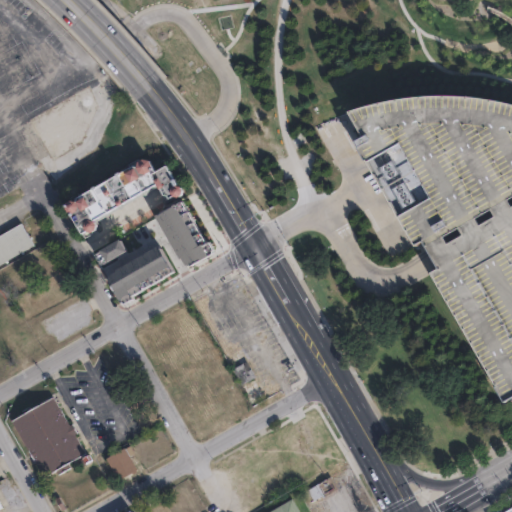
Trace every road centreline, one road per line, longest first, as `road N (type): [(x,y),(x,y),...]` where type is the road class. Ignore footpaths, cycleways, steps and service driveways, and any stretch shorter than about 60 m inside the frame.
road 1 (residential): [(226,511),(44,192)]
road 2 (residential): [(254,245),(0,393)]
road 3 (residential): [(329,380),(92,511)]
road 4 (primary): [(370,455),(295,317)]
road 5 (primary): [(221,191),(150,88)]
road 6 (primary): [(150,88),(67,0)]
